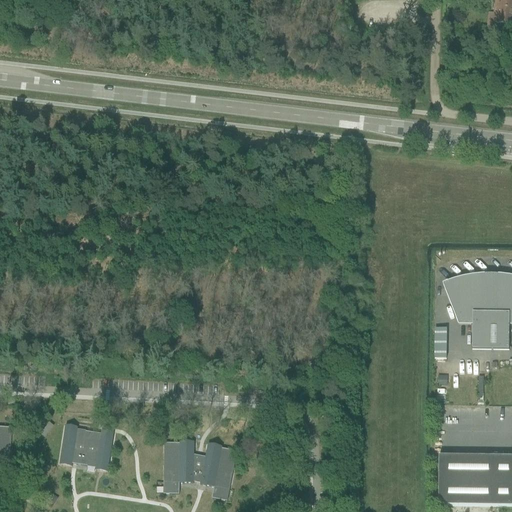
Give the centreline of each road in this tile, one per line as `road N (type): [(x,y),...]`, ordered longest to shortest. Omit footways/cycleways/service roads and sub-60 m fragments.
road 1 (primary): [(511,140),(0,80)]
road 2 (residential): [(314,511),(310,422),(297,409),(0,387)]
